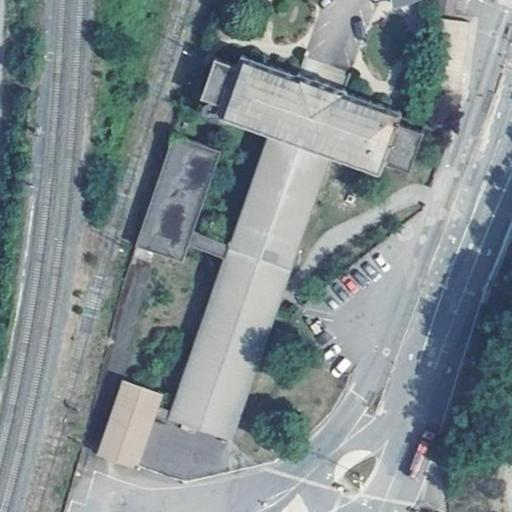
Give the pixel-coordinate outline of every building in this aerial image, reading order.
[(459,0),(438,0),(438,19),(458,21),(459,0)] [(466,51),(467,21),(445,21),(444,50),(466,51)] [(289,78),(361,103),(368,81),(297,56),(289,78)] [(361,103),(289,78),(243,62),(240,71),(228,106),(222,122),(267,137),(333,160),(381,177),(387,160),(398,127),(402,117),(361,103)] [(207,99),(228,106),(240,71),(219,64),(207,99)] [(398,127),(387,160),(412,169),(424,136),(398,127)] [(235,440),(333,160),(267,137),(228,246),(226,254),(172,409),(169,417),(235,440)] [(183,260),(189,241),(192,234),(219,155),(174,139),(137,244),(183,260)] [(228,246),(192,234),(189,241),(226,254),(228,246)] [(155,412),(158,404),(162,393),(126,380),(100,454),(136,467),(155,412)] [(158,404),(155,412),(169,417),(172,409),(158,404)]
